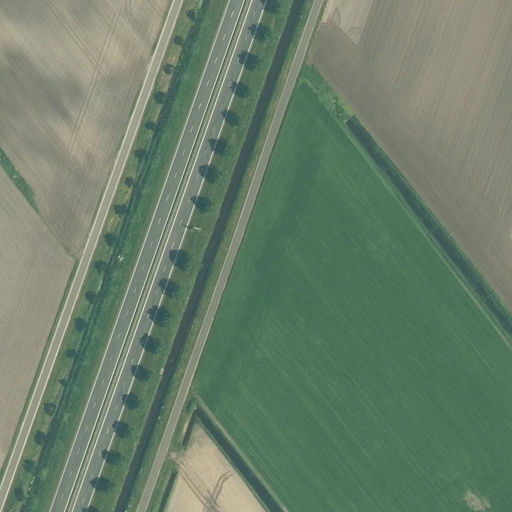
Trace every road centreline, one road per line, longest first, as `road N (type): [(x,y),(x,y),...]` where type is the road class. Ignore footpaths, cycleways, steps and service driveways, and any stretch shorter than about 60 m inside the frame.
road 1 (trunk): [(237,0),(57,511)]
road 2 (trunk): [(78,511),(258,0)]
road 3 (unclassified): [(140,511),(319,0)]
road 4 (unclassified): [(0,502),(178,0)]
